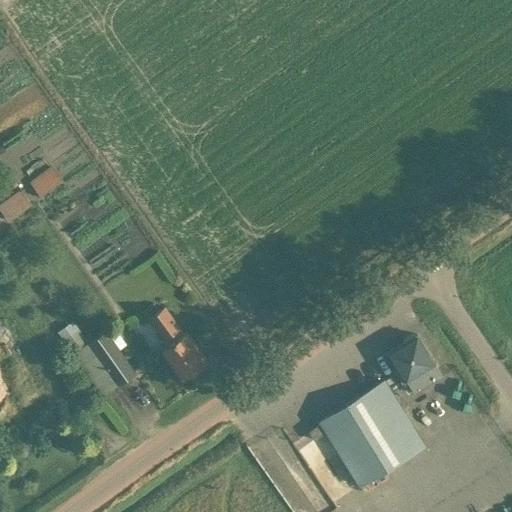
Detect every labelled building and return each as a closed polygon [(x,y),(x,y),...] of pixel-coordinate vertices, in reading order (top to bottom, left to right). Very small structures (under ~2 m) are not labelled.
[(62,180),(51,166),(30,182),(41,196),(62,180)] [(21,190),(0,205),(0,208),(9,221),(32,204),(21,190)] [(208,360),(196,343),(187,330),(184,331),(166,304),(151,314),(170,342),(162,348),(171,361),(183,377),(208,360)] [(136,371),(120,348),(127,343),(117,329),(110,334),(106,328),(87,341),(79,330),(66,338),(104,393),(136,371)] [(414,392),(442,375),(417,333),(417,334),(411,332),(404,337),(403,342),(388,352),(397,366),(394,368),(402,381),(406,379),(414,392)] [(425,445),(384,379),(320,419),(360,485),(425,445)] [(309,431),(315,439),(326,431),(320,422),(309,431)]
